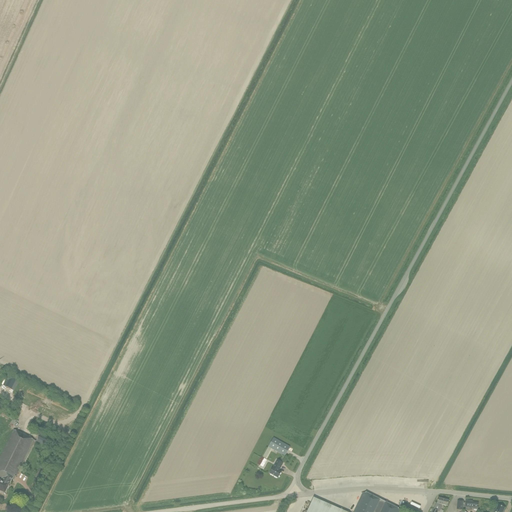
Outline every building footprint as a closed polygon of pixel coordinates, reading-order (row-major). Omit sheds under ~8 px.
[(3,385),(14,390),(19,380),(8,375),(3,385)] [(12,479),(14,480),(34,440),(13,430),(0,456),(0,477),(1,478),(1,479),(2,480),(1,482),(0,481),(0,493),(1,491),(5,493),(9,486),(8,486),(12,479)] [(41,432),(36,441),(49,447),(53,439),(41,432)] [(263,457),(266,459),(272,449),(285,456),(290,446),(274,437),(263,457)] [(261,457),(257,464),(263,467),(267,460),(261,457)] [(277,459),(273,465),(275,466),(274,468),(273,467),(270,473),(278,478),(281,472),(279,470),(284,462),(277,459)] [(398,511),(400,509),(366,493),(363,492),(352,511),(398,511)] [(443,505),(447,506),(449,500),(438,498),(437,503),(436,503),(433,509),(431,511),(437,511),(438,511),(439,511),(442,507),(443,505)] [(339,511),(312,499),(306,511),(339,511)] [(471,510),(471,509),(477,509),(478,503),(472,502),(472,501),(465,500),(465,502),(463,501),(457,500),(456,509),(462,510),(462,509),(471,510)]
